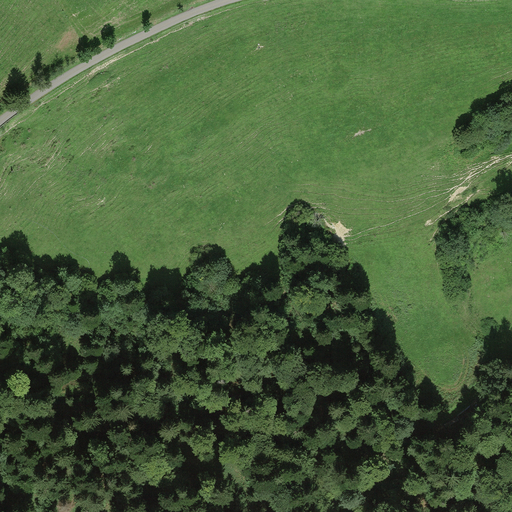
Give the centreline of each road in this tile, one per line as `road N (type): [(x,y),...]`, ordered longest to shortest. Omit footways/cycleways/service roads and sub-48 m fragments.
road 1 (track): [(511,313),(501,359),(466,403),(434,419),(382,403),(373,409),(403,473),(403,499),(378,503),(333,484),(324,490),(327,511)]
road 2 (residential): [(228,0),(83,65),(0,120)]
